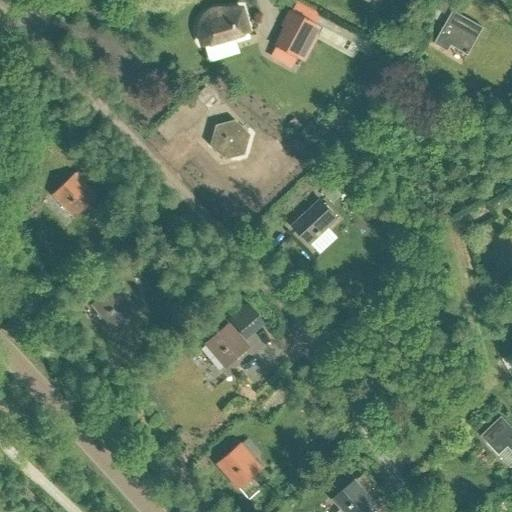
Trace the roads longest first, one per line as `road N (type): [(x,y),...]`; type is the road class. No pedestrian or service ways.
road 1 (track): [(59,0),(2,19),(304,299),(398,471),(435,511)]
road 2 (track): [(398,471),(502,382),(447,209)]
road 3 (tertiary): [(150,511),(0,347)]
